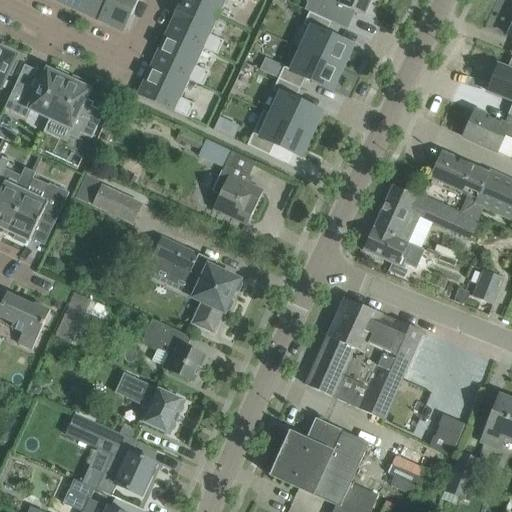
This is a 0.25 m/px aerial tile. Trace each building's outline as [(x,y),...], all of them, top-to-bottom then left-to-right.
[(81,10),(85,0),(60,0),(60,1),(81,10)] [(101,20),(110,0),(85,0),(81,10),(101,20)] [(123,30),(136,0),(110,0),(101,20),(123,30)] [(243,0),(183,0),(184,1),(219,17),(227,0),(228,0),(241,6),(243,0)] [(322,0),(316,15),(331,23),(347,30),(355,12),(365,16),(372,0),(322,0)] [(219,18),(219,17),(184,1),(169,32),(204,49),(217,55),(224,41),(211,35),(219,18)] [(341,68),(351,46),(326,34),(331,23),(309,12),(303,25),(312,30),(303,50),(341,68)] [(196,66),(204,49),(169,32),(154,64),(190,81),(203,87),(209,73),(196,66)] [(0,47),(0,88),(1,89),(8,74),(11,76),(18,61),(15,59),(16,56),(3,50),(3,49),(0,47)] [(330,90),(341,68),(303,50),(293,71),(284,67),(278,79),(300,90),(305,78),(330,90)] [(497,65),(487,92),(511,101),(511,61),(509,69),(497,65)] [(181,98),(190,81),(154,64),(139,96),(188,119),(195,104),(181,98)] [(66,78),(68,74),(57,69),(55,73),(47,70),(36,93),(16,83),(4,109),(27,119),(31,111),(51,120),(69,80),(66,78)] [(83,86),(84,82),(74,77),(72,81),(69,80),(51,120),(92,139),(104,113),(84,103),(91,90),(83,86)] [(295,100),(300,90),(278,79),(273,92),(282,96),(273,116),(263,111),(263,112),(310,135),(320,112),(295,100)] [(310,135),(263,112),(247,146),(269,156),(274,145),(300,156),(310,135)] [(511,116),(509,115),(504,125),(475,112),(464,138),(482,146),(496,152),(504,136),(511,139),(511,116)] [(231,138),(235,126),(216,119),(212,131),(231,138)] [(0,125),(0,138),(3,140),(8,129),(0,125)] [(181,131),(177,141),(202,153),(207,143),(181,131)] [(219,178),(212,193),(220,196),(214,210),(230,217),(248,225),(263,192),(249,185),(247,181),(256,163),(231,152),(219,178)] [(511,181),(507,180),(489,172),(488,174),(442,153),(431,179),(449,187),(468,195),(460,213),(466,215),(467,213),(479,218),(483,209),(511,221),(511,181)] [(27,192),(36,173),(25,168),(16,187),(5,182),(0,192),(0,232),(7,236),(8,232),(27,192)] [(142,205),(104,188),(106,184),(96,179),(85,201),(94,205),(94,206),(133,224),(142,205)] [(54,225),(69,193),(49,184),(42,200),(27,192),(8,232),(16,236),(14,240),(25,245),(26,241),(30,242),(41,218),(54,225)] [(415,197),(394,187),(393,187),(374,228),(409,244),(421,249),(432,223),(457,234),(470,240),(479,218),(467,213),(466,215),(460,213),(434,202),(416,194),(415,197)] [(409,244),(374,228),(373,228),(363,251),(392,264),(398,267),(403,269),(405,264),(416,270),(425,251),(421,249),(409,244)] [(230,309),(231,305),(230,302),(233,296),(233,295),(237,294),(240,287),(239,284),(240,281),(214,268),(217,263),(162,237),(153,256),(202,279),(196,293),(227,308),(230,309)] [(455,260),(457,253),(437,245),(434,252),(455,260)] [(214,335),(227,308),(196,293),(202,279),(153,256),(148,266),(149,267),(144,277),(180,294),(182,289),(183,290),(182,293),(193,298),(203,303),(201,305),(192,324),(214,335)] [(391,267),(388,272),(404,279),(408,271),(403,269),(398,267),(392,264),(391,267)] [(493,306),(503,279),(484,271),(473,298),(493,306)] [(0,309),(0,318),(13,324),(12,328),(23,334),(18,344),(32,351),(50,312),(35,305),(34,306),(7,294),(0,309)] [(78,347),(91,316),(96,303),(91,300),(77,294),(56,337),(56,338),(78,347)] [(383,420),(422,334),(344,299),(306,386),(383,420)] [(191,339),(173,331),(152,321),(142,343),(158,350),(152,362),(164,367),(163,369),(193,383),(205,357),(187,349),(191,339)] [(185,402),(167,394),(135,379),(127,398),(148,408),(142,422),(151,427),(170,435),(171,432),(174,430),(176,426),(175,423),(179,414),(182,413),(184,408),(183,405),(185,402)] [(42,391),(40,387),(36,384),(32,386),(30,390),(31,394),(35,396),(39,395),(42,391)] [(511,440),(511,401),(500,397),(482,442),(499,449),(504,437),(511,440)] [(153,477),(155,472),(153,471),(156,464),(127,451),(132,440),(75,414),(72,422),(89,430),(83,443),(112,456),(97,490),(112,497),(117,486),(141,497),(151,476),(153,477)] [(427,448),(452,456),(464,423),(439,415),(427,448)] [(270,476),(288,484),(310,494),(342,509),(348,511),(370,511),(378,496),(351,484),(368,443),(343,432),(316,419),(307,440),(290,432),(279,456),(270,476)] [(445,491),(459,497),(464,499),(479,462),(461,454),(446,491),(445,491)] [(74,480),(64,504),(81,511),(80,511),(121,511),(108,506),(108,507),(90,499),(95,489),(74,480)]
